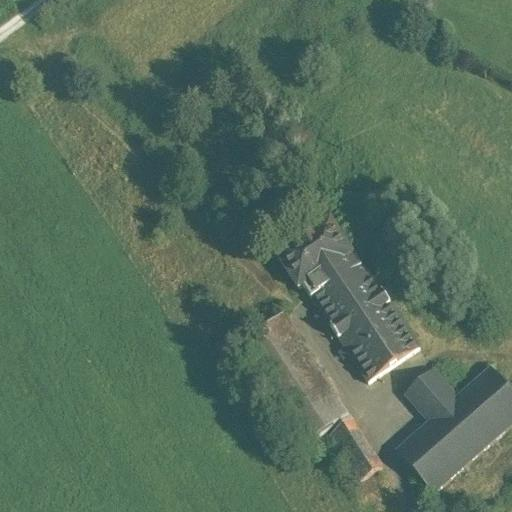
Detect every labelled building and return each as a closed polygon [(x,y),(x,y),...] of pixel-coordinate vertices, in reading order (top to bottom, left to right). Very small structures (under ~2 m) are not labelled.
[(331,221),(277,256),(299,290),(304,287),(312,298),(361,268),(361,267),(331,221)] [(361,268),(312,298),(369,384),(420,350),(364,265),(361,267),(361,268)] [(350,417),(284,317),(238,348),(304,449),(350,417)] [(458,399),(434,372),(406,396),(430,424),(397,453),(434,495),(511,426),(511,393),(491,370),(458,399)] [(354,422),(330,436),(360,483),(383,468),(354,422)]
